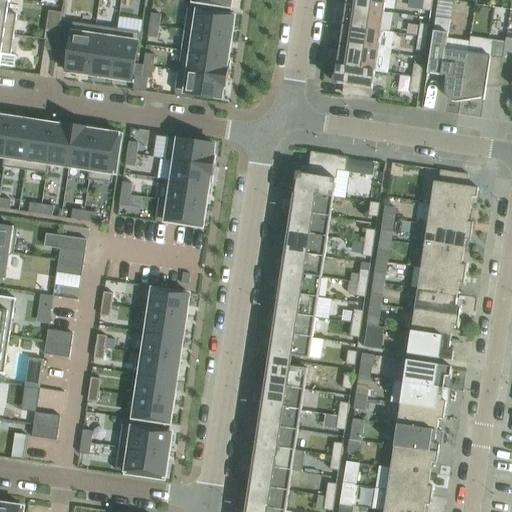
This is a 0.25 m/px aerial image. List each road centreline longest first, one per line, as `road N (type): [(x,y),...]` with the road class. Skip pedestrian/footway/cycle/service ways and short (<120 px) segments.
road 1 (residential): [(207,502),(265,139)]
road 2 (residential): [(0,98),(265,139)]
road 3 (residential): [(472,511),(511,257)]
road 4 (residential): [(511,151),(290,117)]
road 5 (residential): [(207,502),(0,470)]
